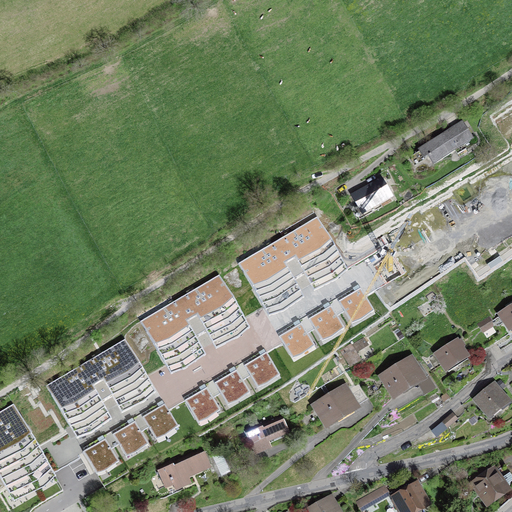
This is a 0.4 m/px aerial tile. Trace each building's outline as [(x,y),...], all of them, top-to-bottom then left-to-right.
[(511,96),(490,111),(511,144),(511,96)] [(472,140),(462,123),(435,139),(436,141),(419,151),(424,158),(429,156),(433,164),(455,151),(457,155),(466,149),(463,145),(472,140)] [(488,164),(446,189),(461,213),(470,207),(477,218),(497,204),(496,202),(507,196),(488,164)] [(362,214),(392,197),(382,179),(352,196),(362,214)] [(397,261),(408,254),(409,256),(431,245),(425,234),(435,228),(439,236),(450,230),(451,231),(467,223),(446,189),(379,229),(397,261)] [(317,218),(238,264),(263,305),(276,298),(279,303),(301,292),(294,281),(304,275),(311,286),(331,272),(328,267),(341,259),(317,218)] [(478,271),(482,278),(508,260),(503,254),(478,271)] [(219,276),(140,322),(164,363),(178,355),(180,360),(203,349),(196,339),(206,333),(213,343),(233,329),(230,325),(243,317),(219,276)] [(361,289),(338,302),(349,320),(360,313),(361,315),(372,309),(361,289)] [(331,306),(309,319),(319,337),(330,331),(332,333),(343,326),(331,306)] [(511,307),(501,315),(511,329),(511,328),(511,307)] [(478,323),(483,332),(488,329),(492,326),(491,322),(488,317),(478,323)] [(301,324),(279,337),(289,355),(301,348),(302,350),(313,344),(301,324)] [(483,332),(480,334),(488,347),(496,342),(488,329),(483,332)] [(488,347),(480,334),(472,339),(480,352),(488,347)] [(350,345),(340,351),(350,366),(360,361),(355,353),(368,345),(363,338),(351,346),(350,345)] [(125,340),(46,386),(70,427),(83,420),(86,425),(108,414),(102,403),(112,397),(118,408),(139,394),(136,389),(149,381),(125,340)] [(438,355),(449,372),(458,366),(457,363),(466,357),(460,349),(465,346),(461,340),(438,355)] [(266,353),(244,366),(255,384),(266,377),(267,379),(278,373),(266,353)] [(410,362),(384,377),(395,395),(416,382),(424,396),(436,388),(420,363),(413,367),(410,362)] [(237,370),(214,383),(225,401),(236,395),(237,397),(248,390),(237,370)] [(482,409),(488,416),(500,406),(503,409),(510,403),(500,390),(505,386),(501,380),(495,385),(496,386),(479,400),(484,407),(482,409)] [(343,391),(318,406),(329,424),(354,408),(352,405),(366,397),(358,384),(344,392),(343,391)] [(207,388),(185,401),(195,419),(206,412),(208,414),(219,408),(207,388)] [(165,404),(142,417),(153,435),(164,429),(165,431),(176,424),(165,404)] [(13,405),(0,412),(0,478),(12,498),(54,473),(13,405)] [(452,414),(442,422),(447,428),(457,419),(452,414)] [(261,423),(244,430),(255,454),(271,447),(268,441),(289,432),(282,417),(262,426),(261,423)] [(135,422),(113,435),(123,453),(134,446),(136,448),(147,442),(135,422)] [(105,439),(83,452),(94,470),(105,464),(106,466),(117,459),(105,439)] [(175,489),(191,482),(188,476),(210,466),(203,449),(172,463),(171,460),(156,467),(164,487),(172,483),(175,489)] [(489,465),(471,478),(487,502),(506,489),(506,488),(510,486),(510,482),(511,480),(511,475),(510,472),(499,480),(489,465)] [(462,469),(454,475),(458,481),(466,475),(462,469)] [(416,486),(392,500),(398,511),(413,511),(427,504),(416,486)] [(389,495),(384,487),(357,502),(361,510),(389,495)] [(335,511),(330,502),(312,511),(335,511)]
